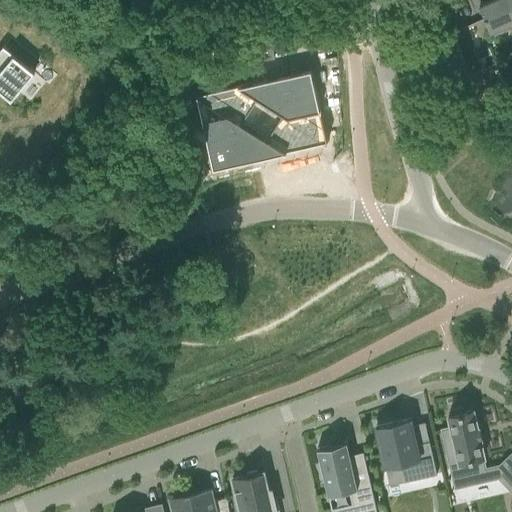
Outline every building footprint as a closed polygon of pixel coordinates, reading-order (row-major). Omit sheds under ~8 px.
[(511,0),(491,0),(479,6),(484,18),(491,32),(492,32),(511,23),(511,0)] [(453,31),(425,40),(440,85),(459,79),(468,76),(467,74),(464,62),(456,38),(465,34),(472,49),(487,43),(477,21),(457,30),(453,31)] [(0,90),(11,100),(35,72),(34,71),(33,70),(5,47),(4,46),(3,45),(0,49),(0,90)] [(213,169),(254,159),(328,143),(311,69),(270,78),(196,95),(213,169)] [(511,491),(511,453),(499,465),(485,468),(482,457),(484,456),(480,439),(481,438),(479,427),(477,427),(473,410),(462,412),(461,408),(451,410),(452,414),(448,415),(451,427),(441,429),(451,470),(465,467),(470,484),(498,478),(511,492),(511,491)] [(376,427),(383,457),(385,466),(399,463),(404,482),(437,475),(429,442),(416,444),(411,419),(410,419),(376,427)] [(331,511),(376,511),(364,456),(362,456),(363,460),(353,462),(352,455),(350,455),(346,441),(317,448),(327,495),(348,490),(351,504),(331,509),(331,511)] [(278,511),(276,498),(273,498),(271,490),(268,490),(263,471),(257,473),(256,470),(246,473),(246,475),(232,478),(239,511),(278,511)] [(195,495),(186,497),(171,500),(174,511),(229,511),(226,498),(213,501),(210,489),(194,493),(195,495)] [(140,511),(163,511),(162,503),(144,507),(145,511),(140,511)]
